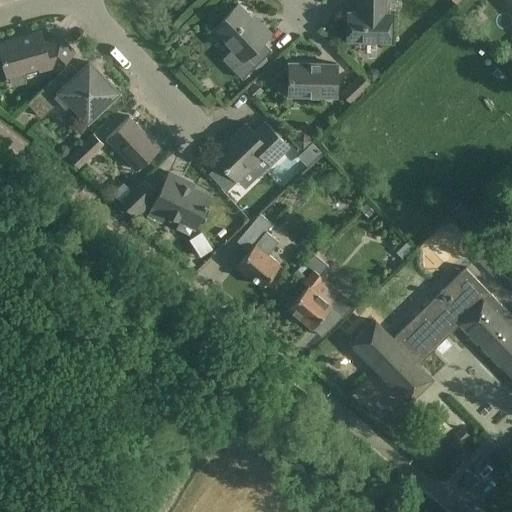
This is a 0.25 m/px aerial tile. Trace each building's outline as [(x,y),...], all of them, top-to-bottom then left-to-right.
[(357,0),(358,12),(348,12),(348,40),(390,41),(391,13),(387,13),(387,0),(357,0)] [(242,79),(272,50),(263,41),(271,33),(260,22),(258,24),(238,4),(206,34),(207,35),(214,28),(233,48),(223,58),(242,79)] [(41,31),(0,43),(0,48),(3,58),(0,58),(0,74),(1,75),(7,73),(7,74),(50,62),(56,69),(74,52),(61,38),(44,43),(41,31)] [(89,62),(66,84),(58,76),(60,74),(59,73),(27,103),(41,117),(59,100),(82,124),(117,91),(115,88),(114,84),(108,78),(104,78),(89,62)] [(337,64),(310,63),(289,63),(289,94),(336,96),(337,64)] [(369,84),(360,74),(342,92),(351,101),(369,84)] [(23,110),(16,117),(23,124),(30,118),(23,110)] [(137,170),(160,148),(130,116),(106,138),(137,170)] [(213,155),(227,169),(237,180),(263,155),(271,164),(289,147),(265,122),(254,132),(246,123),(235,134),(236,135),(229,142),(228,141),(213,155)] [(104,144),(94,133),(69,157),(79,167),(104,144)] [(301,153),(310,163),(322,152),(313,142),(301,153)] [(162,221),(166,212),(181,220),(177,228),(190,234),(194,226),(196,227),(200,217),(205,217),(209,209),(206,206),(211,196),(181,181),(182,179),(169,172),(148,214),(162,221)] [(153,193),(142,181),(119,203),(130,215),(153,193)] [(368,204),(362,209),(368,217),(374,211),(368,204)] [(479,224),(475,221),(466,211),(457,220),(470,233),(479,224)] [(280,264),(268,254),(279,241),(266,231),(273,223),(260,213),(237,241),(249,251),(237,265),(262,285),(280,264)] [(195,239),(207,256),(220,247),(208,230),(195,239)] [(408,242),(397,253),(405,261),(415,250),(408,242)] [(511,282),(482,251),(475,258),(508,292),(511,287),(511,282)] [(356,305),(318,273),(326,264),(314,254),(306,263),(314,270),(303,282),(308,286),(289,308),(312,328),(317,322),(329,331),(356,305)] [(511,314),(466,267),(415,317),(406,308),(433,282),(416,264),(380,299),(406,325),(393,338),(376,320),(352,343),(409,401),(432,379),(418,364),(429,353),(428,352),(436,344),(442,351),(450,343),(444,336),(459,321),(511,375),(511,314)] [(460,445),(470,435),(462,427),(452,436),(460,445)]
